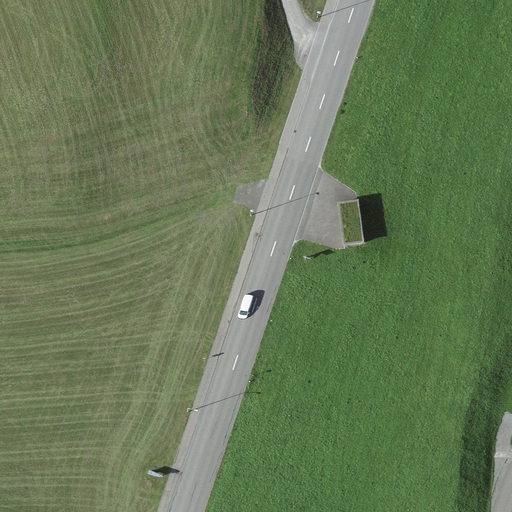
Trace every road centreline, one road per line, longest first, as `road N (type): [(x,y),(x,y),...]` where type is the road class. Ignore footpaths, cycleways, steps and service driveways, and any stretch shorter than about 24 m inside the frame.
road 1 (secondary): [(356,0),(188,511)]
road 2 (trunk): [(399,0),(399,129),(414,237),(475,511)]
road 3 (track): [(287,209),(241,193),(75,238),(0,246)]
